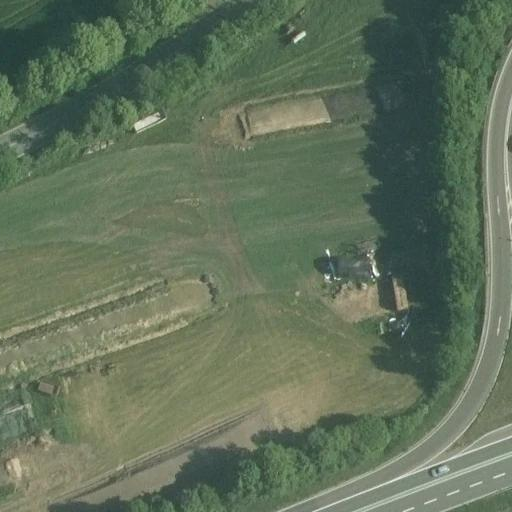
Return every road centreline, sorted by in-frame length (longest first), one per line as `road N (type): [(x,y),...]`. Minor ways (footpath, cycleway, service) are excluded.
road 1 (trunk): [(507,189),(508,287),(493,365),(449,434),(364,507)]
road 2 (tertiary): [(249,0),(81,111),(0,151)]
road 3 (trunk): [(511,455),(364,507)]
